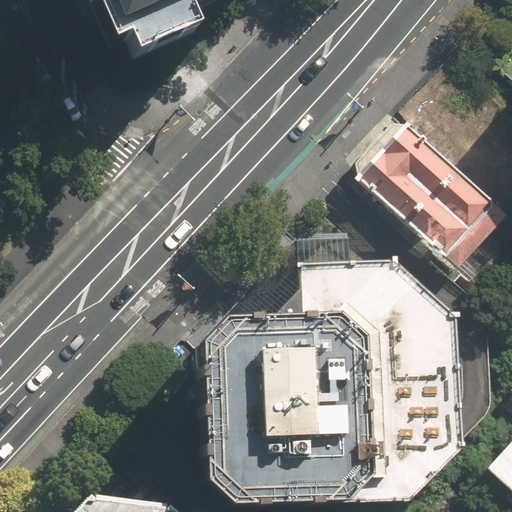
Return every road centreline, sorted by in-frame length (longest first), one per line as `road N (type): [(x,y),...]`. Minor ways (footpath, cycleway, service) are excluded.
road 1 (secondary): [(0,390),(202,177)]
road 2 (tertiary): [(12,0),(62,112),(95,149),(128,168),(202,177)]
road 3 (secondary): [(202,177),(367,0)]
